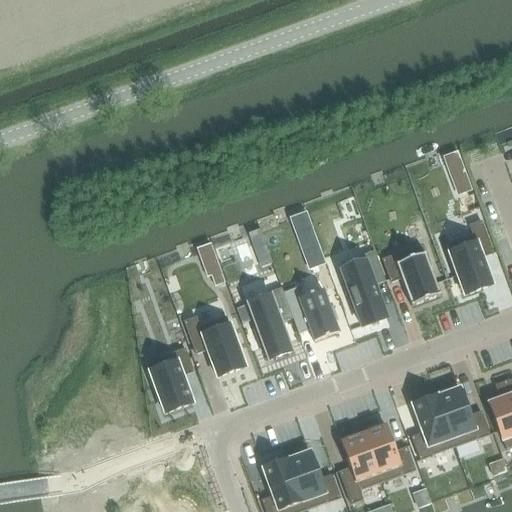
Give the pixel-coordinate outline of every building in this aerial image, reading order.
[(459,159),(445,165),(453,188),(457,186),(460,195),(471,191),(459,159)] [(473,237),(446,247),(464,297),(491,287),(482,260),(493,256),(481,223),(469,228),(473,237)] [(201,249),(196,251),(207,278),(211,276),(215,287),(224,284),(209,246),(201,249)] [(420,247),(382,261),(390,285),(402,281),(412,308),(439,298),(420,247)] [(364,266),(342,274),(348,293),(345,294),(352,313),(355,312),(361,328),(386,319),(374,287),(385,283),(374,253),(362,258),(364,266)] [(297,289),(283,295),(298,336),(310,331),(314,343),(338,334),(334,322),(338,321),(333,307),(329,308),(323,291),(300,300),(297,289)] [(271,298),(247,307),(256,331),(253,332),(259,349),(262,347),(268,363),(292,354),(281,325),(292,320),(283,295),(281,290),(270,294),(271,298)] [(196,320),(184,324),(196,356),(207,352),(217,379),(244,369),(226,319),(199,329),(196,320)] [(185,351),(146,365),(165,416),(192,406),(182,378),(193,374),(185,351)] [(500,402),(489,406),(505,451),(511,448),(511,403),(505,384),(494,387),(500,402)] [(436,398),(454,450),(489,437),(481,414),(469,418),(459,391),(437,399),(436,398)] [(422,435),(411,439),(419,462),(454,450),(436,398),(412,407),(422,435)] [(385,427),(363,435),(381,485),(415,473),(406,450),(395,454),(385,427)] [(350,470),(339,474),(351,507),(362,502),(359,493),(381,485),(363,435),(340,443),(350,470)] [(287,462),(286,462),(304,511),(307,511),(340,500),(331,477),(320,481),(310,455),(287,463),(287,462)] [(273,498),(262,503),(265,511),(304,511),(286,462),(263,470),(273,498)]
